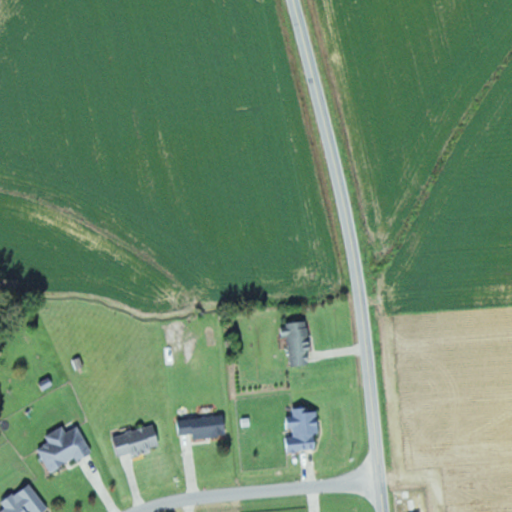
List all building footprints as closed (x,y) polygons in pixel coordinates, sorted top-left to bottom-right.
[(287,336),(292,368),(311,365),(309,351),(314,350),(310,321),(281,325),(283,336),(287,336)] [(322,448),(318,408),(294,410),(294,416),(288,417),(290,435),(286,435),(287,451),(322,448)] [(179,434),(195,432),(195,438),(230,434),(228,414),(178,419),(179,434)] [(48,434),(51,441),(40,447),(52,471),(79,458),(80,459),(95,452),(81,425),(69,431),(66,425),(48,434)] [(163,447),(159,425),(116,432),(120,454),(163,447)] [(43,511),(49,508),(32,482),(3,501),(7,507),(0,511),(43,511)]
